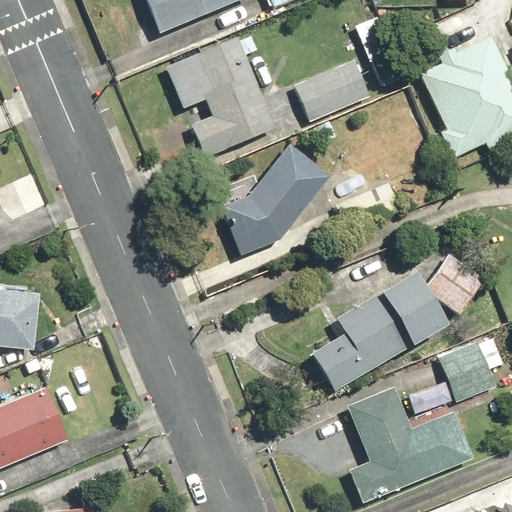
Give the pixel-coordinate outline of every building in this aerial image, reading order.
[(125,0),(142,41),(242,0),(125,0)] [(376,17),(354,28),(370,61),(392,50),(376,17)] [(445,62),(421,73),(443,122),(439,124),(450,150),(487,134),(490,141),(511,130),(511,89),(487,34),(441,54),(445,62)] [(270,129),(231,38),(189,56),(205,93),(195,98),(204,120),(183,129),(197,160),(270,129)] [(353,60),(293,87),(308,122),(368,95),(353,60)] [(281,145),(234,203),(215,209),(231,256),(273,242),(324,180),(281,145)] [(387,183),(372,190),(385,217),(400,209),(387,183)] [(369,191),(333,207),(346,234),(382,217),(369,191)] [(452,247),(423,290),(457,314),(486,271),(452,247)] [(303,358),(324,395),(436,333),(406,278),(328,322),(337,339),(303,358)] [(0,289),(0,348),(28,352),(35,293),(0,289)] [(477,342),(437,357),(454,401),(494,386),(477,342)] [(342,473),(353,504),(466,461),(448,413),(403,431),(386,387),(339,405),(362,465),(342,473)] [(0,406),(0,469),(62,444),(39,390),(0,406)] [(0,510),(0,511),(94,511),(94,502),(0,510)]
